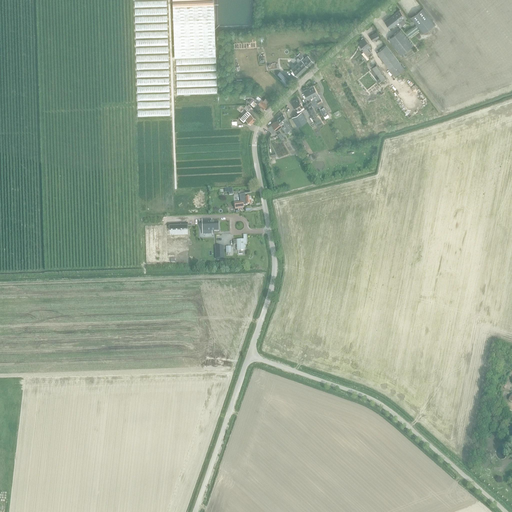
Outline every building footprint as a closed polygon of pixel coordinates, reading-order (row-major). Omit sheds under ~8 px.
[(168,0),(171,66),(216,64),(213,0),(168,0)] [(410,17),(423,33),(435,24),(422,8),(410,17)] [(402,26),(405,23),(401,18),(404,16),(399,10),(384,21),(389,28),(398,21),(402,26)] [(388,39),(400,54),(412,45),(400,29),(388,39)] [(369,36),(372,41),(379,38),(376,33),(369,36)] [(364,38),(358,42),(364,49),(362,50),(368,57),(371,54),(366,48),(366,47),(370,45),(364,38)] [(376,52),(394,76),(404,68),(386,45),(376,52)] [(308,56),(304,59),(303,58),(303,57),(299,53),(297,56),(301,59),(291,69),(298,77),(313,62),(308,56)] [(372,67),(381,80),(386,77),(376,64),(372,67)] [(280,72),(276,75),(281,80),(285,77),(280,72)] [(309,86),(307,87),(315,102),(314,102),(316,105),(317,106),(318,106),(323,116),(327,114),(323,107),(322,108),(321,106),(323,105),(322,102),(313,85),(309,87),(309,86)] [(314,108),(317,106),(316,105),(314,102),(315,102),(307,87),(306,88),(307,89),(303,91),(307,99),(310,98),(311,100),(310,101),(314,108)] [(265,98),(263,100),(257,94),(256,96),(257,97),(257,98),(259,100),(257,103),(263,108),(267,104),(266,103),(268,101),(265,98)] [(291,103),(297,113),(304,109),(298,99),(291,103)] [(304,104),(311,117),(316,115),(309,102),(304,104)] [(248,110),(251,107),(248,104),(247,106),(246,105),(241,110),(243,113),(247,109),(248,110)] [(245,120),(251,124),(256,118),(248,111),(245,114),(248,117),(245,120)] [(292,118),(297,127),(307,121),(302,112),(292,118)] [(290,125),(291,125),(286,119),(283,115),(268,128),(273,134),(282,126),(282,125),(283,124),(289,131),(292,128),(290,125)] [(250,197),(245,198),(245,195),(240,195),(241,203),(234,204),(235,210),(243,209),(243,205),(251,204),(250,197)] [(236,218),(224,218),(224,227),(236,227),(236,218)] [(209,220),(202,220),(203,232),(219,231),(219,222),(209,222),(209,220)] [(238,250),(244,250),(244,243),(246,242),(246,236),(244,236),(244,240),(232,241),(233,244),(237,244),(238,250)] [(224,259),(223,247),(215,247),(216,259),(224,259)]
